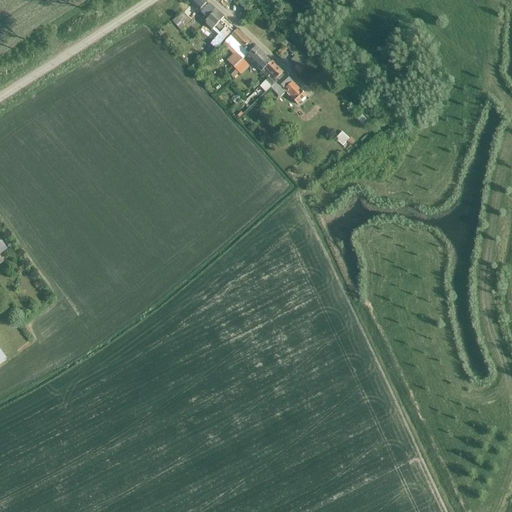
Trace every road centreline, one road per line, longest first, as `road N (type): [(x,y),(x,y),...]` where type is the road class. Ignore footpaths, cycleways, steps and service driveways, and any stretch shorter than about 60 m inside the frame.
road 1 (unclassified): [(0,98),(153,0)]
road 2 (residential): [(311,95),(212,0)]
